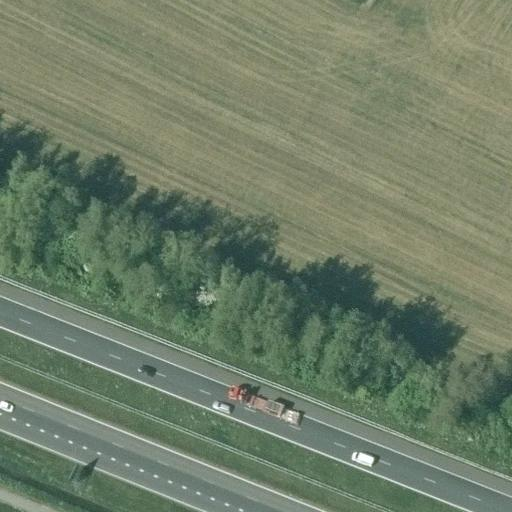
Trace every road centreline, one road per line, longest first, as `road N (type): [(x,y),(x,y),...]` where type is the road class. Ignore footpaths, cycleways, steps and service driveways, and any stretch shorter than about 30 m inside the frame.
road 1 (motorway): [(510,511),(0,311)]
road 2 (motorway): [(0,397),(285,511)]
